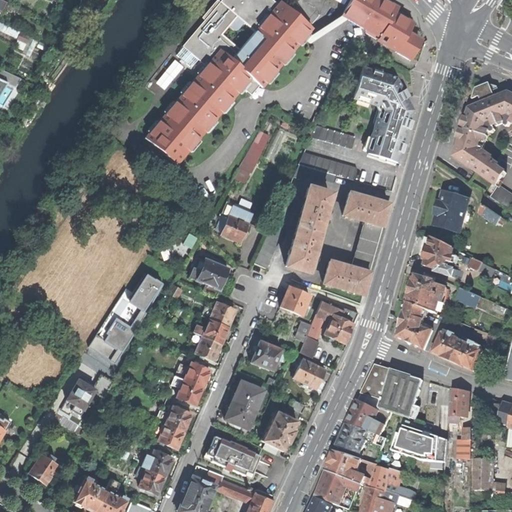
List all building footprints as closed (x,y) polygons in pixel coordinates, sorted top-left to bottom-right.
[(222,0),(220,3),(216,0),(202,17),(205,20),(176,54),(191,67),(198,58),(199,59),(198,60),(203,64),(204,63),(206,65),(144,137),(152,144),(149,148),(156,154),(159,150),(176,164),(242,88),(247,92),(255,82),(262,87),(304,38),(308,34),(312,29),(280,2),(277,5),(270,0),(222,0)] [(395,52),(409,60),(419,43),(414,40),(416,37),(407,32),(413,23),(395,12),(398,8),(383,0),(350,0),(342,16),(347,19),(364,29),(364,32),(375,38),(379,37),(381,34),(399,45),(395,52)] [(312,38),(308,34),(304,38),(312,45),(347,19),(342,16),(312,38)] [(168,90),(187,67),(175,58),(156,80),(168,90)] [(406,98),(409,96),(407,93),(405,89),(402,90),(395,78),(380,73),(381,71),(374,68),(373,71),(362,67),(354,96),(373,102),(374,97),(376,98),(379,98),(377,103),(379,103),(381,109),(367,154),(397,162),(400,152),(402,144),(406,132),(407,129),(410,120),(413,110),(406,98)] [(476,90),(473,100),(480,98),(493,92),(499,90),(499,88),(495,86),(487,85),(476,90)] [(493,92),(480,98),(483,105),(496,99),(493,92)] [(464,128),(463,132),(488,140),(490,133),(493,134),(496,131),(495,128),(504,124),(506,127),(510,127),(511,124),(511,94),(510,94),(496,99),(483,105),(470,110),(467,119),(464,128)] [(311,138),(317,139),(321,127),(316,125),(311,138)] [(321,127),(317,139),(324,141),(327,129),(321,127)] [(330,143),(334,130),(327,129),(324,141),(330,143)] [(337,145),(340,132),(334,130),(330,143),(337,145)] [(244,161),(243,160),(233,177),(242,182),(251,165),(253,166),(270,137),(261,132),(249,155),(248,154),(244,161)] [(340,132),(337,145),(343,147),(347,134),(340,132)] [(481,176),(498,187),(499,186),(507,174),(499,168),(500,166),(492,161),(494,158),(484,152),(488,140),(463,132),(460,140),(459,145),(454,158),(471,169),(472,170),(474,170),(475,169),(476,167),(476,170),(477,171),(479,172),(480,173),(482,172),(481,174),(481,175),(481,176)] [(351,149),(354,136),(347,134),(343,147),(351,149)] [(299,165),(306,167),(310,154),(302,152),(299,165)] [(317,156),(310,154),(306,167),(313,169),(317,156)] [(313,169),(319,171),(323,158),(317,156),(313,169)] [(319,171),(326,173),(330,160),(323,158),(319,171)] [(337,162),(330,160),(326,173),(333,175),(337,162)] [(337,162),(333,175),(336,175),(339,176),(343,164),(337,162)] [(339,176),(346,178),(349,166),(343,164),(339,176)] [(334,183),(336,175),(333,175),(326,173),(319,171),(313,169),(306,167),(299,165),(297,165),(292,177),(299,180),(302,173),(334,183)] [(356,168),(349,166),(346,178),(352,180),(356,168)] [(198,188),(204,197),(210,193),(204,184),(198,188)] [(511,209),(511,194),(499,186),(498,187),(491,198),(511,212),(511,209)] [(296,227),(320,234),(323,225),(320,224),(324,211),(329,194),(307,188),(296,227)] [(358,238),(376,243),(388,204),(348,192),(342,215),(352,218),(363,221),(358,238)] [(436,227),(461,234),(464,224),(467,212),(470,202),(459,199),(456,198),(445,195),(442,205),(439,217),(436,227)] [(283,196),(252,263),(265,268),(269,259),(267,253),(273,250),(270,244),(277,242),(274,236),(281,233),(278,227),(285,225),(282,218),(289,216),(286,210),(291,200),(283,196)] [(493,222),(498,225),(503,218),(485,206),(481,214),(489,220),(493,222)] [(250,214),(232,207),(220,234),(230,238),(238,242),(246,225),(247,222),(250,214)] [(257,226),(247,222),(246,225),(262,232),(266,222),(260,219),(257,226)] [(312,254),(315,242),(317,243),(320,234),(296,227),(285,266),(307,273),(312,254)] [(192,248),(199,238),(191,233),(185,243),(192,248)] [(355,250),(373,255),(376,243),(358,238),(355,250)] [(428,262),(426,268),(437,271),(437,274),(448,278),(449,277),(454,278),(456,271),(453,270),(457,257),(453,256),(456,250),(432,239),(430,246),(429,252),(426,253),(425,257),(426,259),(426,261),(428,262)] [(329,261),(322,284),(361,295),(373,255),(355,250),(350,267),(339,264),(329,261)] [(195,280),(206,284),(203,291),(215,297),(218,289),(222,280),(227,269),(203,259),(199,271),(193,269),(189,278),(195,280)] [(471,268),(481,272),(485,265),(474,260),(471,268)] [(410,296),(408,304),(428,311),(434,314),(437,302),(442,303),(444,304),(447,289),(435,286),(437,279),(426,274),(425,279),(415,277),(413,282),(412,285),(410,296)] [(168,293),(175,297),(180,289),(173,285),(168,293)] [(283,296),(279,307),(300,315),(301,313),(305,315),(309,306),(305,304),(309,295),(287,286),(283,296)] [(458,300),(477,308),(481,298),(462,290),(458,300)] [(344,307),(320,299),(315,314),(310,325),(306,334),(316,338),(324,318),(329,320),(323,334),(343,344),(346,337),(347,333),(349,333),(350,332),(352,327),(352,326),(351,325),(352,324),(356,312),(344,307)] [(231,318),(234,310),(216,303),(211,312),(203,309),(200,316),(209,319),(227,327),(231,318)] [(397,339),(425,351),(434,332),(423,327),(428,311),(408,304),(403,320),(397,339)] [(204,329),(196,326),(193,333),(201,336),(220,344),(224,335),(227,327),(209,319),(204,329)] [(294,337),(304,341),(305,337),(306,334),(310,325),(300,321),(294,337)] [(475,337),(487,341),(489,335),(477,330),(475,337)] [(443,334),(433,355),(454,364),(474,373),(483,352),(476,349),(477,346),(472,344),(471,346),(456,340),(457,337),(451,335),(450,337),(443,334)] [(194,353),(213,361),(217,351),(220,344),(201,336),(194,353)] [(486,348),(492,350),(497,339),(491,336),(486,348)] [(318,342),(305,337),(304,341),(299,352),(311,358),(318,342)] [(84,353),(91,358),(100,344),(93,339),(84,353)] [(255,353),(251,362),(272,371),(280,350),(259,342),(255,353)] [(95,357),(102,362),(110,351),(102,346),(95,357)] [(292,378),(315,389),(320,380),(324,371),(301,360),(292,378)] [(201,388),(205,380),(209,370),(190,363),(186,374),(179,371),(177,378),(183,380),(201,388)] [(380,410),(381,411),(399,418),(405,399),(406,400),(411,378),(376,368),(370,381),(363,394),(384,399),(380,410)] [(411,378),(406,400),(417,404),(424,382),(411,378)] [(69,410),(78,415),(94,390),(77,380),(62,405),(69,410)] [(183,380),(176,397),(194,405),(198,396),(201,388),(183,380)] [(232,400),(255,410),(263,391),(240,381),(235,391),(232,400)] [(453,391),(451,417),(461,418),(468,418),(470,392),(460,392),(453,391)] [(433,393),(428,419),(440,421),(444,395),(433,393)] [(288,407),(301,413),(305,406),(292,399),(288,407)] [(426,425),(417,422),(421,408),(416,407),(417,404),(406,400),(405,399),(399,418),(424,429),(426,425)] [(500,426),(505,404),(486,399),(491,425),(497,426),(500,426)] [(224,419),(247,429),(255,410),(232,400),(228,409),(224,419)] [(353,414),(347,426),(370,434),(380,412),(359,402),(353,414)] [(500,426),(509,427),(511,415),(511,406),(505,404),(500,426)] [(190,414),(172,406),(170,411),(166,409),(164,412),(160,410),(156,420),(165,424),(183,431),(187,422),(190,414)] [(288,443),(291,437),(294,431),(293,431),(297,422),(274,411),(260,441),(264,443),(262,448),(275,454),(277,449),(282,451),(287,442),(288,443)] [(371,434),(386,439),(416,451),(424,429),(399,418),(381,411),(380,412),(370,434),(371,434)] [(136,422),(146,426),(150,417),(140,413),(136,422)] [(165,424),(156,420),(155,420),(151,431),(154,438),(158,440),(158,441),(176,448),(180,440),(183,431),(165,424)] [(368,441),(371,434),(370,434),(347,426),(342,437),(337,448),(361,456),(362,455),(364,449),(368,441)] [(505,447),(509,429),(509,427),(500,426),(497,426),(496,436),(500,436),(499,446),(505,447)] [(465,429),(464,441),(472,441),(473,429),(465,429)] [(382,446),(383,446),(386,439),(371,434),(368,441),(378,444),(382,446)] [(206,455),(211,457),(210,462),(223,467),(223,469),(225,470),(229,471),(230,470),(243,476),(245,472),(251,474),(262,448),(239,438),(236,445),(228,441),(228,443),(213,437),(206,455)] [(54,459),(43,451),(27,474),(35,479),(45,485),(57,466),(52,462),(54,459)] [(171,458),(153,451),(150,459),(145,457),(143,462),(138,460),(136,465),(140,466),(164,476),(168,467),(171,458)] [(366,483),(367,478),(357,475),(362,461),(335,453),(331,463),(327,473),(351,482),(363,486),(364,487),(366,483)] [(475,491),(492,491),(492,484),(493,460),(483,460),(476,460),(475,491)] [(374,477),(389,482),(390,476),(392,472),(380,468),(381,467),(375,465),(373,470),(376,471),(374,477)] [(160,485),(164,476),(140,466),(135,476),(142,479),(138,487),(156,494),(160,485)] [(402,480),(404,474),(392,470),(392,472),(390,476),(402,480)] [(204,482),(192,477),(187,488),(181,502),(177,511),(204,511),(214,489),(218,479),(220,476),(209,471),(204,482)] [(349,488),(351,482),(327,473),(322,486),(317,499),(341,508),(349,488)] [(402,480),(390,476),(389,482),(387,486),(400,490),(402,480)] [(374,477),(363,511),(379,511),(386,491),(387,486),(389,482),(374,477)] [(126,502),(127,500),(120,497),(119,499),(113,496),(119,484),(110,479),(105,491),(94,511),(122,511),(123,510),(122,510),(126,502)] [(247,511),(266,511),(273,497),(256,490),(255,494),(247,491),(245,488),(239,486),(239,487),(232,484),(232,485),(218,479),(214,489),(251,504),(247,511)] [(90,511),(94,511),(105,491),(84,481),(80,488),(77,493),(73,503),(75,504),(75,506),(79,508),(82,507),(86,509),(90,511)] [(349,488),(361,493),(363,486),(351,482),(349,488)] [(497,492),(507,492),(507,491),(507,485),(492,484),(492,491),(497,492)] [(400,490),(387,486),(386,491),(444,511),(444,504),(400,490)] [(497,500),(506,501),(507,494),(507,492),(497,492),(497,500)] [(331,511),(333,508),(316,500),(310,511),(331,511)] [(131,503),(126,511),(149,511),(150,511),(131,503)]
